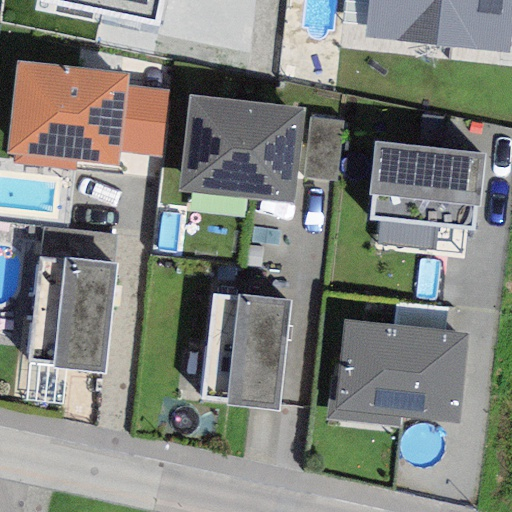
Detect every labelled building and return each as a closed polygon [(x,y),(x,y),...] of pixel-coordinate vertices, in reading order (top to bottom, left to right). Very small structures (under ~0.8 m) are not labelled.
[(162,0),(41,0),(41,2),(157,26),(162,0)] [(507,53),(511,9),(511,0),(368,0),(364,38),(507,53)] [(16,62),(6,155),(14,156),(14,163),(73,170),(74,161),(117,166),(119,152),(126,88),(128,75),(16,62)] [(166,92),(126,88),(119,152),(159,156),(166,92)] [(303,109),(188,96),(177,192),(292,205),(303,109)] [(343,122),(309,118),(302,179),(336,183),(343,122)] [(371,196),(369,221),(378,222),(436,227),(472,231),(474,208),(480,209),(485,153),(373,143),(367,196),(371,196)] [(434,250),(436,227),(378,222),(376,245),(434,250)] [(62,258),(112,264),(115,236),(42,229),(40,258),(62,260),(62,258)] [(53,369),(105,375),(117,265),(112,264),(62,258),(62,260),(40,258),(29,363),(54,365),(53,369)] [(225,407),(278,412),(290,302),(237,296),(237,298),(211,295),(200,400),(225,403),(225,407)] [(393,327),(443,332),(446,309),(396,304),(393,327)] [(326,419),(399,427),(400,418),(458,425),(468,335),(443,332),(393,327),(343,321),(337,380),(331,379),(326,419)]
